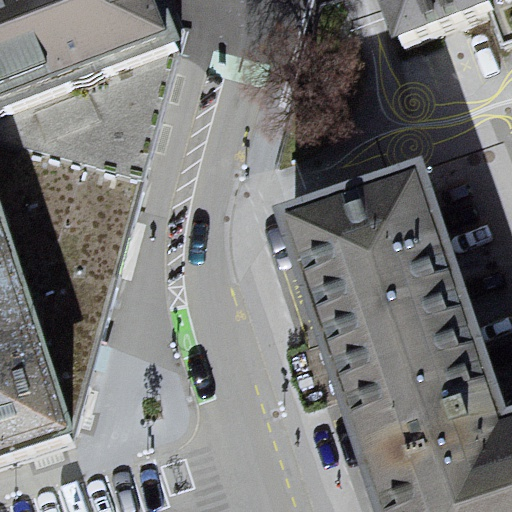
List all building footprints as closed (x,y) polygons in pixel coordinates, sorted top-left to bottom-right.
[(166,0),(13,0),(0,5),(0,152),(173,87),(195,75),(166,0)] [(511,0),(380,0),(408,77),(507,41),(511,52),(511,0)] [(0,170),(82,435),(173,87),(0,152),(0,170)] [(0,170),(0,479),(87,451),(82,435),(0,170)] [(391,511),(487,511),(511,460),(511,406),(436,189),(297,233),(391,511)] [(511,511),(511,460),(487,511),(511,511)]
